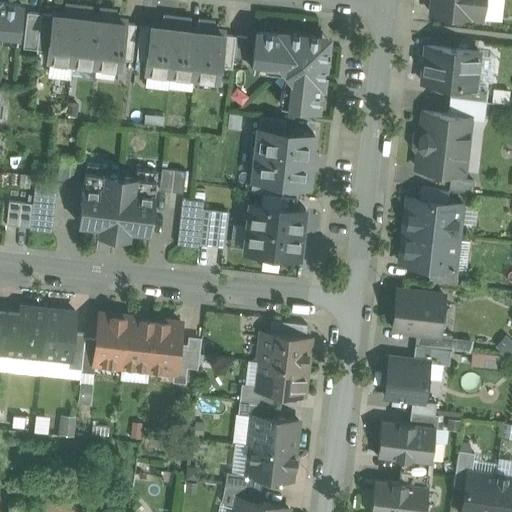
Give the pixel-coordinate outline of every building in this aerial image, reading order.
[(430,0),(429,11),(481,17),(483,0),(430,0)] [(0,38),(17,41),(22,4),(0,1),(0,38)] [(78,6),(66,5),(65,15),(53,14),(49,50),(48,59),(72,62),(78,6)] [(100,19),(89,18),(90,8),(78,6),(72,62),(96,65),(101,19),(100,19)] [(114,11),(102,9),(100,19),(101,19),(96,65),(120,68),(121,58),(125,22),(113,20),(114,11)] [(41,13),(27,11),(23,46),(36,48),(41,13)] [(53,14),(41,13),(36,48),(49,50),(53,14)] [(177,18),(165,16),(164,26),(152,25),(151,25),(147,61),(146,71),(170,73),(177,18)] [(189,19),(177,18),(170,73),(194,76),(199,31),(199,30),(187,29),(189,19)] [(212,22),(200,20),(199,30),(199,31),(194,76),(218,79),(219,66),(223,34),(223,33),(211,32),(212,22)] [(125,22),(121,58),(132,59),(136,24),(125,22)] [(151,25),(140,24),(136,60),(147,61),(151,25)] [(328,37),(280,31),(280,34),(256,31),(252,68),(267,70),(282,88),(280,103),(317,108),(319,84),(322,84),(328,37)] [(236,35),(223,34),(219,66),(232,67),(233,57),(236,35)] [(247,37),(236,35),(233,57),(245,58),(247,37)] [(479,51),(425,45),(421,80),(451,84),(475,87),(475,86),(479,51)] [(475,87),(451,84),(450,96),(486,100),(487,87),(475,86),(475,87)] [(486,100),(450,96),(448,114),(470,116),(470,118),(483,119),(486,100)] [(448,114),(423,111),(420,128),(419,128),(415,131),(414,145),(416,149),(418,149),(416,166),(432,168),(432,170),(436,175),(442,175),(447,172),(448,170),(464,172),(470,118),(470,116),(448,114)] [(258,127),(284,130),(285,118),(260,115),(258,127)] [(254,156),(311,162),(314,133),(284,130),(258,127),(254,156)] [(82,158),(60,156),(58,178),(79,181),(82,158)] [(298,183),(308,184),(311,162),(254,156),(252,178),(298,183)] [(107,165),(86,163),(84,184),(83,184),(79,224),(99,226),(98,233),(114,235),(121,174),(106,173),(107,165)] [(135,176),(121,174),(114,235),(129,237),(130,230),(150,232),(155,192),(154,192),(157,171),(136,168),(135,176)] [(185,170),(162,168),(159,189),(183,192),(185,170)] [(474,180),(450,177),(449,189),(472,192),(474,180)] [(297,195),(298,183),(252,178),(251,190),(261,191),(297,195)] [(57,185),(35,182),(30,229),(51,232),(57,185)] [(449,189),(421,186),(419,197),(447,201),(449,189)] [(295,207),(297,195),(261,191),(259,202),(295,207)] [(419,197),(408,196),(404,230),(457,236),(461,202),(447,201),(419,197)] [(204,200),(182,197),(177,245),(199,247),(199,244),(203,208),(204,200)] [(247,225),(303,232),(305,208),(295,207),(259,202),(250,201),(247,225)] [(227,210),(203,208),(199,244),(223,247),(227,210)] [(303,232),(247,225),(244,249),(299,256),(303,232)] [(457,236),(404,230),(400,262),(430,266),(453,268),(454,267),(457,236)] [(453,268),(430,266),(429,279),(456,283),(458,268),(454,267),(453,268)] [(444,294),(397,288),(392,328),(416,331),(439,333),(439,332),(444,294)] [(47,307),(20,304),(19,312),(16,340),(4,339),(1,367),(40,371),(42,355),(47,307)] [(75,310),(47,307),(42,355),(69,358),(70,358),(73,330),(75,310)] [(19,312),(7,311),(4,339),(16,340),(19,312)] [(114,314),(99,312),(96,338),(94,361),(95,361),(122,364),(127,319),(125,319),(114,318),(114,314)] [(152,322),(140,321),(141,317),(126,315),(125,319),(127,319),(122,364),(148,367),(154,318),(153,318),(152,322)] [(166,324),(154,322),(155,318),(154,318),(148,367),(174,370),(175,370),(178,345),(181,321),(167,320),(166,324)] [(307,323),(271,319),(270,332),(305,336),(307,323)] [(85,332),(73,330),(70,358),(69,358),(68,366),(81,367),(85,337),(85,332)] [(270,332),(261,331),(259,348),(262,349),(261,361),(306,366),(310,336),(305,336),(270,332)] [(439,333),(416,331),(415,344),(450,349),(452,334),(439,332),(439,333)] [(96,338),(85,337),(81,367),(94,369),(95,361),(94,361),(96,338)] [(201,340),(189,338),(188,346),(186,363),(187,363),(198,364),(201,340)] [(188,346),(178,345),(175,370),(174,370),(173,377),(185,379),(187,363),(186,363),(188,346)] [(471,349),(469,362),(495,365),(497,352),(471,349)] [(428,360),(389,355),(384,395),(424,400),(428,360)] [(306,366),(261,361),(258,384),(258,388),(276,391),(303,394),(306,366)] [(258,384),(241,383),(239,400),(275,405),(276,391),(258,388),(258,384)] [(275,405),(239,400),(238,413),(252,415),(252,414),(274,416),(275,405)] [(438,414),(411,411),(409,422),(435,426),(435,427),(437,427),(438,414)] [(274,416),(252,414),(252,415),(249,443),(237,441),(237,442),(248,444),(249,444),(250,444),(295,449),(298,419),(274,416)] [(409,422),(381,419),(377,455),(401,458),(431,461),(431,460),(435,427),(435,426),(409,422)] [(295,449),(250,444),(249,444),(248,444),(237,442),(237,443),(250,445),(247,473),(247,474),(262,476),(291,479),(293,465),(295,465),(296,456),(294,456),(295,449)] [(474,452),(459,449),(453,485),(465,487),(467,470),(471,470),(474,452)] [(431,461),(401,458),(400,470),(431,473),(433,460),(431,460),(431,461)] [(262,476),(247,474),(247,473),(227,470),(225,483),(260,487),(262,476)] [(431,473),(400,470),(398,482),(428,485),(428,486),(430,486),(431,473)] [(471,470),(467,470),(465,487),(461,511),(489,511),(495,474),(471,470)] [(511,511),(511,476),(495,474),(489,511),(511,511)] [(398,482),(374,479),(370,511),(424,511),(428,486),(428,485),(398,482)] [(260,487),(225,483),(221,500),(236,503),(238,497),(258,501),(260,487)] [(287,511),(289,507),(258,501),(238,497),(236,503),(234,511),(287,511)]
